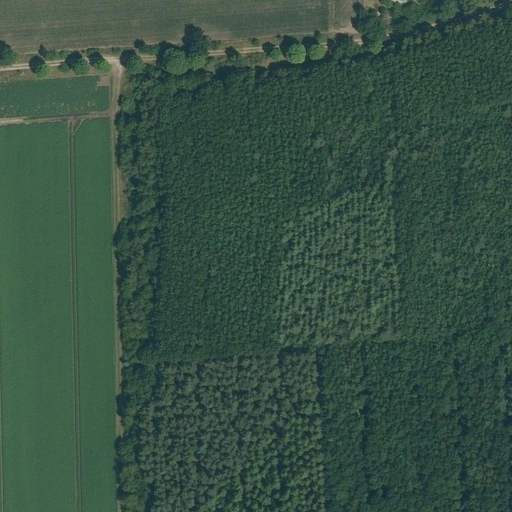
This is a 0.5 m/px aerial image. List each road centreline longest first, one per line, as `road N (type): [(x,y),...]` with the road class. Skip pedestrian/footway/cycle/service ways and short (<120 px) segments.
road 1 (track): [(511,5),(359,44),(0,70)]
road 2 (track): [(119,61),(124,511)]
road 3 (track): [(511,323),(122,370)]
